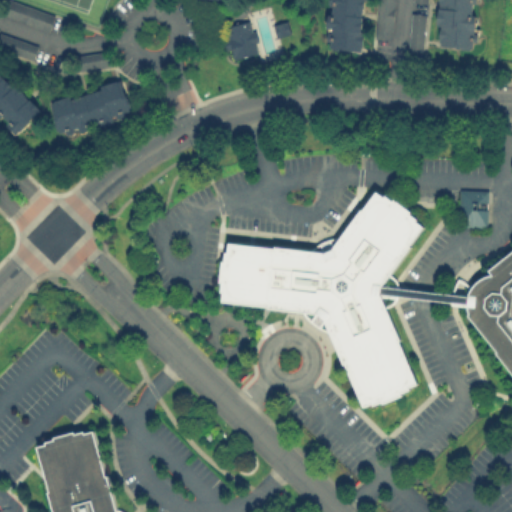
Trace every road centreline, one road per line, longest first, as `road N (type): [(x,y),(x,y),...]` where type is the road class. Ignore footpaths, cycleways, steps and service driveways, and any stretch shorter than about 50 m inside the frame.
road 1 (residential): [(51,233),(153,144),(260,100),(331,94),(511,102)]
road 2 (residential): [(0,181),(332,511)]
